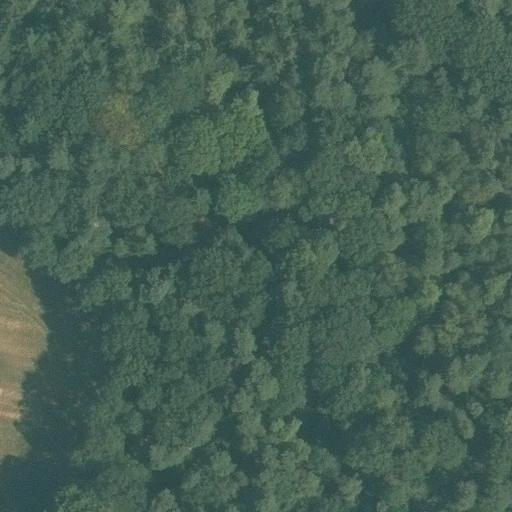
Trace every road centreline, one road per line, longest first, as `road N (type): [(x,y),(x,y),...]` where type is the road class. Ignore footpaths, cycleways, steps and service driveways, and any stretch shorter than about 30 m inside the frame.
road 1 (unclassified): [(292,511),(351,68),(369,0)]
road 2 (unclassified): [(511,86),(390,0)]
